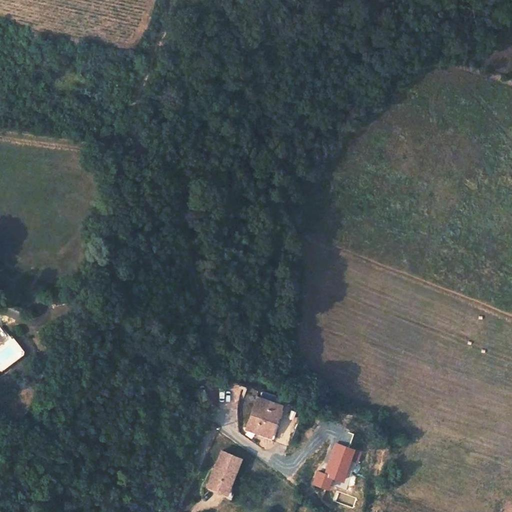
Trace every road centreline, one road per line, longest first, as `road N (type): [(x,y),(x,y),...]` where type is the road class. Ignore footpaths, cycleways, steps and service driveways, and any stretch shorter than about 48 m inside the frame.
road 1 (unclassified): [(174,511),(210,424),(207,366),(165,163),(137,124)]
road 2 (track): [(137,124),(168,0)]
